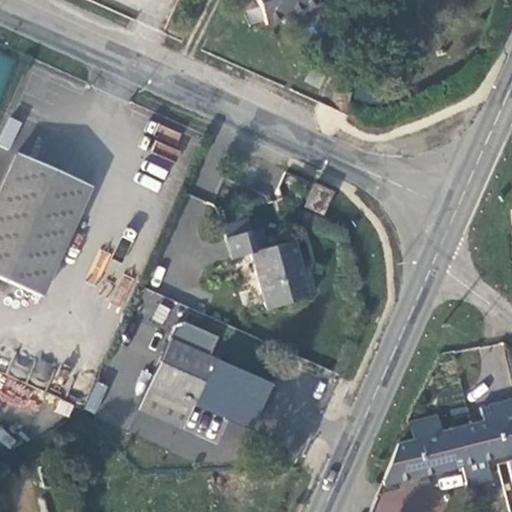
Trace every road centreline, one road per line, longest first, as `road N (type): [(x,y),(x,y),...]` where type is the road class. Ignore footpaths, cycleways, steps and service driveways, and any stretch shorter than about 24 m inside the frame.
road 1 (unclassified): [(462,204),(0,4)]
road 2 (unknown): [(0,365),(98,361),(162,206),(163,183),(129,169),(162,77)]
road 3 (secondary): [(327,511),(436,267)]
road 4 (secondary): [(462,204),(511,90)]
